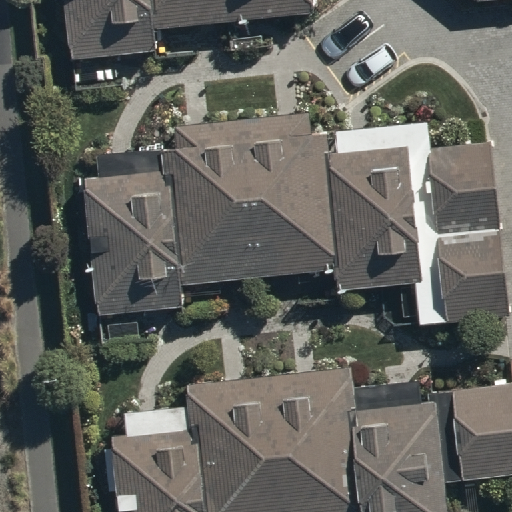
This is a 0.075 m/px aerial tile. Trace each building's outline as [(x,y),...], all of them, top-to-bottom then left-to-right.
[(148,0),(64,0),(68,54),(152,48),(148,0)] [(300,13),(299,0),(154,0),(157,24),(300,13)] [(411,280),(398,137),(326,143),(323,114),(158,129),(162,166),(76,173),(88,309),(179,301),(177,276),(324,263),(326,288),(411,280)] [(484,136),(423,139),(427,218),(488,214),(484,136)] [(497,320),(491,234),(428,238),(434,325),(497,320)] [(107,424),(115,511),(438,511),(427,401),(350,408),(346,363),(187,378),(190,416),(107,424)] [(511,370),(431,380),(442,471),(511,463),(511,370)]
